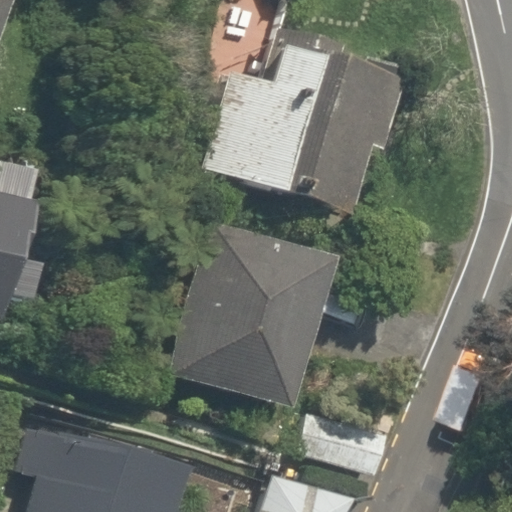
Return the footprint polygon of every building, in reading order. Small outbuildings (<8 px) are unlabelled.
[(267,199),(304,56),(213,33),(176,175),(267,199)] [(304,56),(267,199),(341,218),(378,75),(304,56)] [(0,312),(19,264),(3,257),(32,184),(0,171),(0,312)] [(191,225),(153,373),(288,408),(277,451),(364,473),(382,406),(290,383),(322,259),(191,225)] [(156,511),(169,471),(6,422),(0,442),(0,479),(15,484),(6,511),(156,511)] [(336,511),(341,494),(259,470),(246,511),(336,511)]
